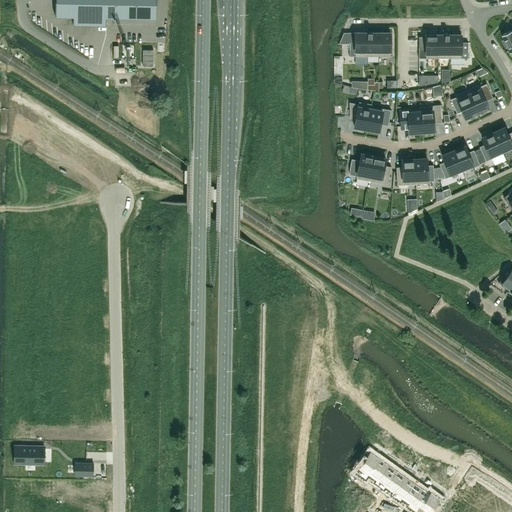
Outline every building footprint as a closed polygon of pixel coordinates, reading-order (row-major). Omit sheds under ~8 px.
[(156,0),(55,0),(55,16),(73,17),(73,25),(106,25),(106,17),(156,18),(156,0)] [(45,16),(38,29),(56,38),(62,25),(45,16)] [(60,30),(56,39),(61,41),(65,32),(60,30)] [(68,30),(61,41),(70,46),(77,35),(68,30)] [(511,32),(511,30),(501,34),(504,40),(502,41),(505,47),(507,47),(510,54),(511,53),(511,32)] [(355,56),(367,56),(367,32),(355,32),(355,42),(349,42),(349,56),(355,56)] [(367,32),(367,56),(378,56),(378,32),(367,32)] [(390,32),(378,32),(378,56),(390,56),(390,32)] [(426,58),(437,58),(438,34),(426,34),(426,37),(424,37),(424,44),(426,44),(426,58)] [(438,34),(437,58),(449,58),(449,34),(438,34)] [(461,34),(449,34),(449,58),(468,58),(468,42),(461,42),(461,34)] [(153,50),(143,49),(142,66),(153,66),(153,50)] [(428,75),(419,75),(419,85),(428,83),(428,75)] [(351,81),(351,87),(356,88),(367,89),(367,85),(367,84),(367,81),(351,81)] [(374,84),(367,84),(367,85),(367,89),(373,90),(378,91),(378,87),(378,81),(374,81),(374,84)] [(478,84),(466,89),(477,113),(477,112),(482,110),(483,110),(488,108),(484,98),(491,95),(486,83),(479,86),(478,84)] [(440,85),(433,86),(434,96),(442,95),(440,85)] [(456,97),(450,99),(456,111),(461,109),(465,118),(470,115),(471,115),(476,113),(477,113),(466,89),(455,94),(456,97)] [(366,129),(371,104),(359,101),(358,104),(349,102),(349,116),(356,117),(354,126),(365,128),(366,129)] [(388,123),(391,110),(371,106),(371,104),(366,129),(379,131),(380,121),(388,123)] [(440,104),(420,106),(422,131),(427,131),(429,131),(434,130),(434,123),(439,123),(438,120),(441,120),(440,104)] [(419,108),(399,110),(400,123),(408,123),(409,132),(414,132),(416,132),(421,131),(422,131),(420,106),(419,106),(419,108)] [(511,148),(511,134),(508,136),(504,127),(493,132),(502,153),(511,148)] [(502,153),(493,132),(481,137),(485,146),(480,149),(486,161),(502,153)] [(479,164),(474,152),(469,154),(465,145),(453,150),(462,171),(479,164)] [(462,171),(453,150),(442,155),(445,164),(440,166),(445,178),(462,171)] [(368,180),(373,155),(361,153),(359,163),(351,161),(349,169),(349,174),(357,176),(356,178),(368,180)] [(387,184),(390,169),(383,168),(385,158),(373,155),(368,180),(387,184)] [(415,184),(414,158),(402,159),(402,169),(396,169),(397,185),(415,184)] [(434,180),(433,167),(427,167),(427,158),(414,158),(415,184),(428,183),(428,181),(434,180)] [(511,190),(503,197),(511,209),(511,190)] [(510,289),(511,286),(511,268),(505,278),(504,277),(498,282),(506,288),(506,286),(510,289)] [(15,274),(15,291),(50,292),(51,275),(15,274)] [(25,317),(24,335),(55,335),(56,317),(25,317)] [(66,338),(66,354),(97,355),(98,339),(66,338)] [(22,417),(22,427),(27,427),(26,435),(44,435),(44,410),(27,410),(27,417),(22,417)] [(58,423),(57,437),(70,438),(70,423),(58,423)] [(19,446),(18,463),(44,463),(44,446),(19,446)] [(370,451),(355,471),(365,478),(368,474),(379,458),(370,451)] [(379,458),(368,474),(375,480),(376,480),(388,463),(379,458)] [(75,462),(75,475),(93,475),(93,463),(75,462)] [(375,480),(374,482),(383,488),(385,486),(384,486),(396,469),(388,463),(376,480),(375,480)] [(396,469),(384,486),(385,486),(392,492),(404,475),(396,469)] [(392,492),(391,494),(400,500),(401,498),(413,481),(404,475),(392,492)] [(413,481),(401,498),(409,503),(409,504),(421,487),(413,481)] [(82,483),(81,497),(93,497),(94,483),(82,483)] [(11,484),(11,504),(44,505),(44,485),(11,484)] [(409,503),(407,505),(416,511),(429,493),(421,487),(409,504),(409,503)] [(429,493),(416,511),(430,511),(440,498),(430,491),(429,493)] [(81,500),(81,511),(90,511),(93,511),(93,500),(81,500)]
